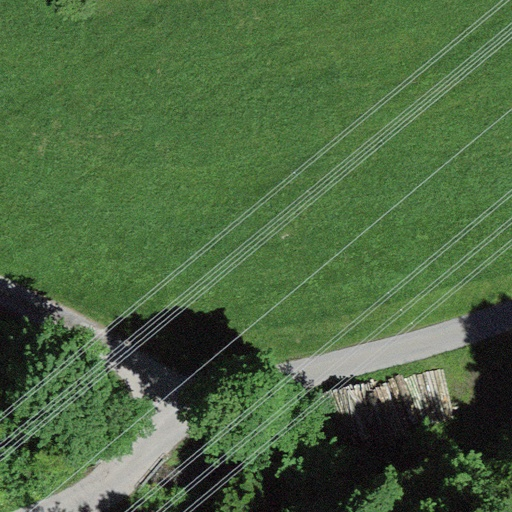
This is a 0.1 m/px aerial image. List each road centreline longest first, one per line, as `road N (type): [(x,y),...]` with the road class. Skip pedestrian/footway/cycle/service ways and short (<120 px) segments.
road 1 (unclassified): [(11,511),(148,444),(511,315)]
road 2 (track): [(0,297),(137,371),(275,375),(415,345)]
